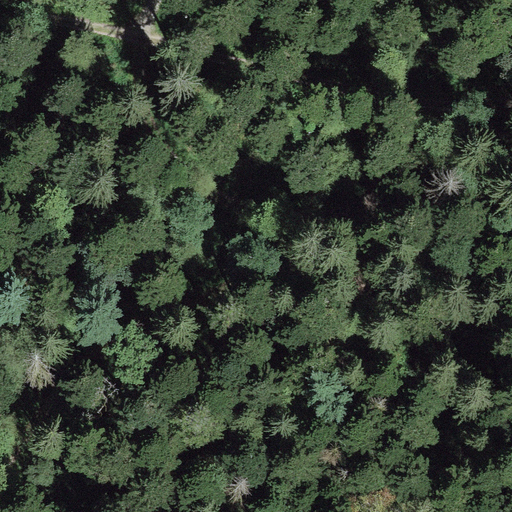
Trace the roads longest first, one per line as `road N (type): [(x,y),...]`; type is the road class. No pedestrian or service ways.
road 1 (track): [(151,0),(137,34),(136,73),(167,153),(218,199),(270,214),(350,219),(95,352),(0,461)]
road 2 (track): [(511,102),(447,108),(137,34),(0,12)]
road 3 (track): [(447,108),(350,219),(347,354),(337,387),(260,511)]
